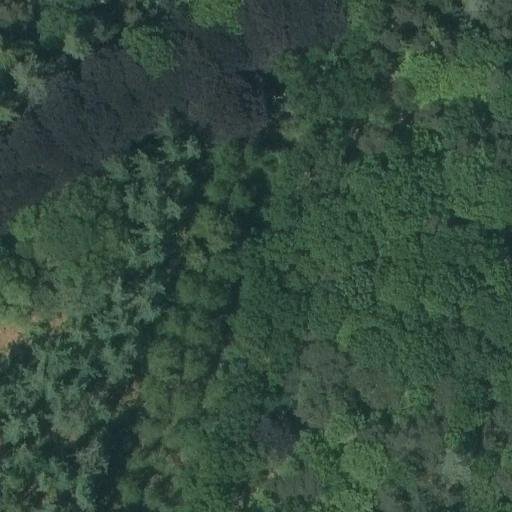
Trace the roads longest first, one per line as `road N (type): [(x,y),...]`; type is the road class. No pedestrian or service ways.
road 1 (track): [(364,0),(221,511)]
road 2 (track): [(511,344),(472,307),(390,70),(345,0)]
road 3 (track): [(299,0),(162,65),(0,183)]
